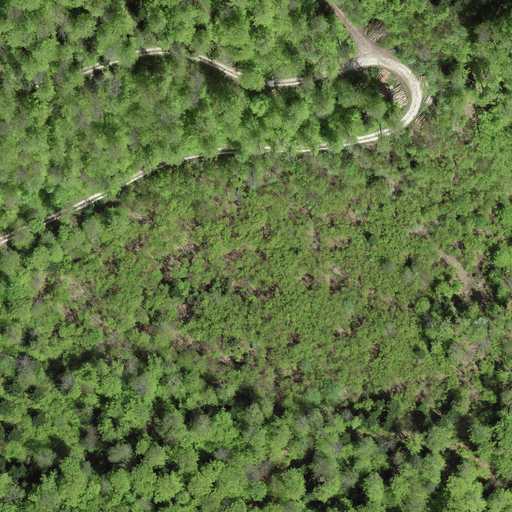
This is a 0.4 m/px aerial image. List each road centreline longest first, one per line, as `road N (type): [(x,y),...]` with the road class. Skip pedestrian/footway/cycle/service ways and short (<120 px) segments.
road 1 (track): [(0,81),(47,82),(164,50),(266,82),(386,62),(409,76),(416,97),(392,129),(165,161),(0,240)]
road 2 (track): [(0,354),(164,364),(368,438),(511,429)]
